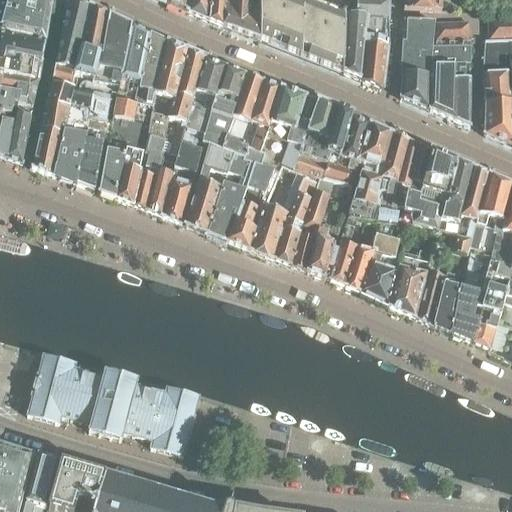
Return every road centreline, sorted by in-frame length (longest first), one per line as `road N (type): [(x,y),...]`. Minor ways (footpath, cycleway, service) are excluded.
road 1 (residential): [(0,184),(295,289),(511,389)]
road 2 (residential): [(352,511),(219,496),(0,426)]
